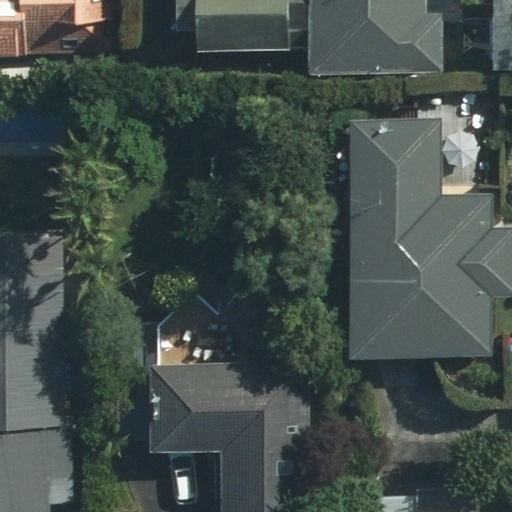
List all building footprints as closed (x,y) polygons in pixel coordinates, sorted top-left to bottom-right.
[(113,44),(112,0),(0,0),(0,22),(18,22),(19,46),(113,44)] [(182,0),(183,50),(304,48),(304,73),(440,71),(439,11),(422,12),(421,0),(182,0)] [(511,67),(511,0),(493,0),(493,67),(511,67)] [(511,228),(489,229),(489,194),(439,194),(439,120),(342,120),(342,353),(488,353),(488,293),(511,293),(511,228)] [(0,511),(46,511),(45,475),(70,475),(63,270),(0,271),(0,511)] [(217,511),(311,511),(311,365),(290,365),(290,345),(250,345),(250,365),(144,366),(145,449),(217,449),(217,511)]
